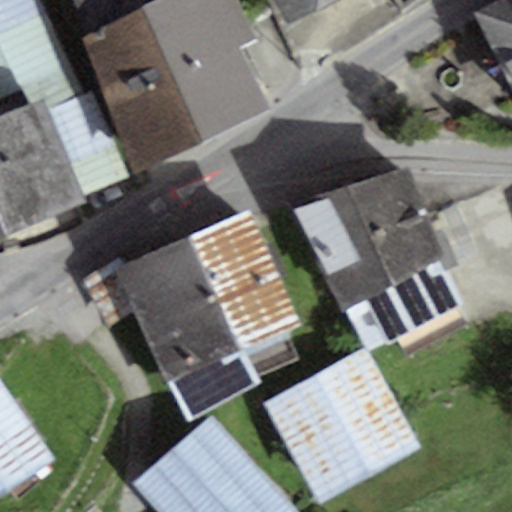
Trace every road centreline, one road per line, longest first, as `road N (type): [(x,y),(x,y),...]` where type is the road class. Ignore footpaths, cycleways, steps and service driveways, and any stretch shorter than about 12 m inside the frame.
road 1 (tertiary): [(471,0),(347,72),(264,139)]
road 2 (residential): [(264,139),(511,163)]
road 3 (tertiary): [(264,139),(68,275)]
